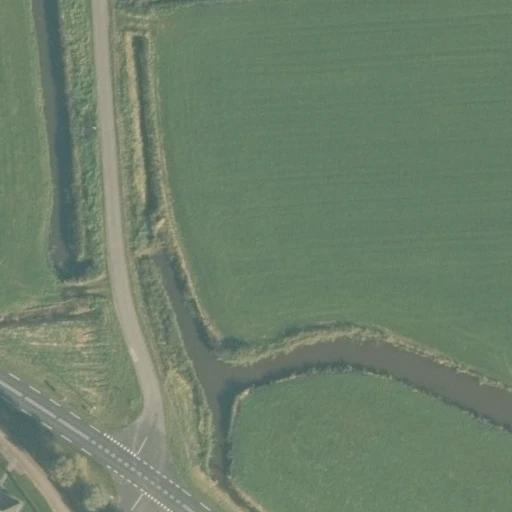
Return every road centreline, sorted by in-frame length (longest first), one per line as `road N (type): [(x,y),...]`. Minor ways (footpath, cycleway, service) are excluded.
road 1 (unclassified): [(141,477),(152,405),(113,263),(92,0)]
road 2 (primary): [(141,477),(0,383)]
